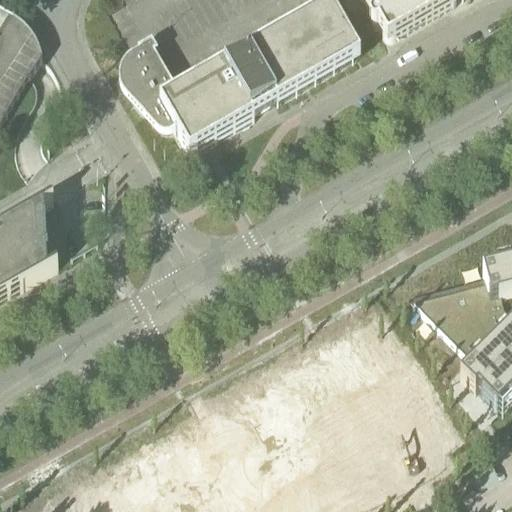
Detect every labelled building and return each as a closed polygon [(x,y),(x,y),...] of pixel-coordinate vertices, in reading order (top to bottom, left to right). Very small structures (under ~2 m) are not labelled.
[(360,0),(360,2),(361,3),(372,23),(371,24),(370,30),(371,31),(372,33),(374,34),(376,34),(378,33),(384,44),(385,45),(386,46),(388,47),(390,47),(392,47),(393,46),(450,14),(474,0),(360,0)] [(338,34),(329,18),(227,77),(225,73),(178,100),(155,60),(158,58),(152,48),(138,56),(138,57),(134,60),(129,63),(126,66),(124,69),(121,73),(120,78),(119,82),(119,87),(120,91),(121,95),(124,100),(157,137),(161,139),(163,140),(166,141),(169,140),(176,138),(189,162),(254,125),(253,122),(353,65),(344,49),(349,46),(342,32),(338,34)] [(0,141),(39,82),(43,77),(33,41),(0,20),(0,141)] [(51,279),(58,275),(57,273),(48,278),(44,215),(54,210),(52,207),(46,211),(18,227),(0,236),(0,308),(24,295),(23,294),(51,279)] [(511,271),(506,273),(482,279),(486,293),(414,312),(421,319),(420,319),(472,371),(460,384),(475,399),(477,397),(488,408),(497,417),(511,402),(511,271)] [(180,511),(370,511),(398,496),(359,427),(236,498),(199,433),(385,327),(384,325),(150,458),(180,511)] [(385,327),(199,433),(236,498),(359,427),(398,496),(461,460),(385,327)] [(180,511),(150,458),(71,503),(76,511),(180,511)] [(464,480),(455,486),(457,490),(464,501),(473,496),(464,480)]
